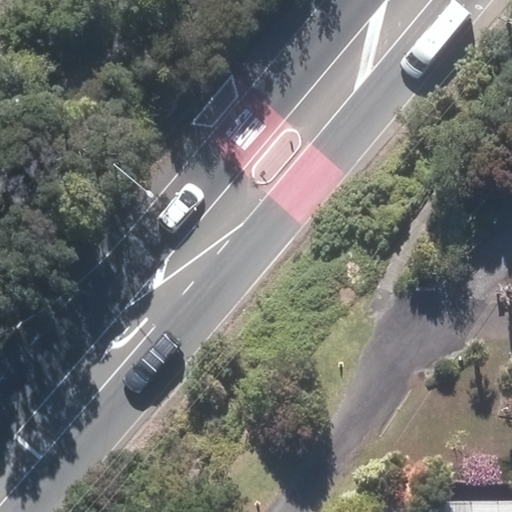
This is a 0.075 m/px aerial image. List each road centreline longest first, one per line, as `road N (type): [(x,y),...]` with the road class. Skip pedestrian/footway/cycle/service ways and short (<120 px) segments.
road 1 (primary): [(404,0),(173,272)]
road 2 (primary): [(173,272),(12,511)]
road 3 (primary): [(0,432),(173,272)]
